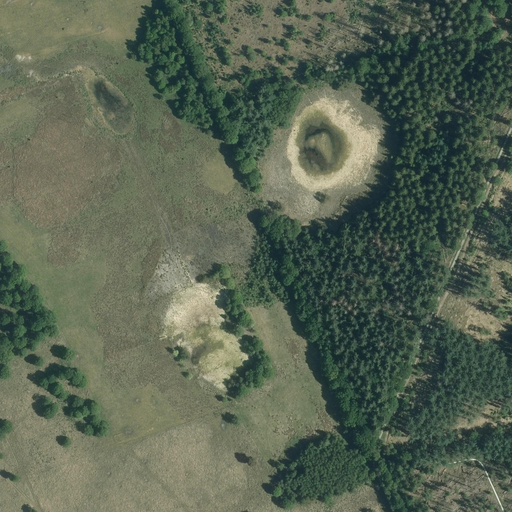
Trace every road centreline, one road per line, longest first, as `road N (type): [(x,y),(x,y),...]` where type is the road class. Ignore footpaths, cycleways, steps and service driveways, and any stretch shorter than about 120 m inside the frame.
road 1 (track): [(383,456),(390,421),(511,137)]
road 2 (track): [(383,456),(511,434)]
